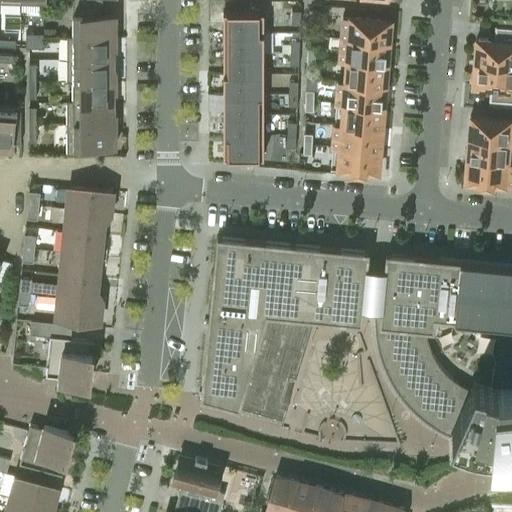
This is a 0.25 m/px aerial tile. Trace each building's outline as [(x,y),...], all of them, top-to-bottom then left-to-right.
[(102,2),(72,2),(72,35),(66,35),(66,36),(112,36),(112,13),(102,13),(102,2)] [(309,8),(308,19),(316,19),(317,9),(309,8)] [(222,9),(222,31),(263,31),(263,9),(222,9)] [(291,22),(300,22),(300,10),(291,9),(291,22)] [(340,36),(388,40),(390,18),(342,14),(340,36)] [(476,37),(474,61),(511,63),(511,26),(495,25),(494,38),(476,37)] [(263,51),(263,31),(222,31),(222,51),(263,51)] [(66,36),(66,58),(112,58),(112,57),(115,57),(115,45),(112,45),(112,36),(66,36)] [(386,62),(388,40),(340,36),(338,59),(346,60),(346,59),(386,62)] [(15,38),(0,37),(0,44),(15,45),(15,38)] [(290,39),(290,51),(298,51),(299,39),(290,39)] [(307,46),(306,56),(314,56),(315,46),(307,46)] [(263,72),(263,51),(222,51),(222,72),(263,72)] [(298,51),(290,51),(289,64),(298,64),(298,51)] [(12,53),(0,52),(0,59),(12,60),(12,53)] [(314,66),(314,56),(306,56),(306,66),(314,66)] [(112,58),(66,58),(66,79),(112,79),(112,58)] [(346,60),(344,79),(344,80),(385,83),(386,62),(346,59),(346,60)] [(511,63),(474,61),(472,84),(490,86),(489,99),(511,100),(511,63)] [(263,92),(263,72),(222,72),(222,92),(263,92)] [(112,79),(66,79),(66,81),(72,81),(72,99),(66,100),(66,101),(112,101),(112,100),(115,101),(115,88),(112,88),(112,79)] [(289,79),(288,92),(297,92),(297,80),(289,79)] [(383,105),(385,83),(344,80),(344,79),(337,79),(335,101),(383,105)] [(305,99),(313,99),(313,89),(305,89),(305,99)] [(263,112),(263,92),(222,92),(222,112),(263,112)] [(296,105),(297,92),(288,92),(288,105),(296,105)] [(312,109),(313,99),(305,99),(304,109),(312,109)] [(66,101),(66,123),(112,123),(112,101),(66,101)] [(381,127),(383,105),(335,101),(333,123),(381,127)] [(0,103),(0,146),(11,148),(11,145),(12,141),(20,142),(20,105),(0,103)] [(263,133),(263,112),(222,112),(222,133),(263,133)] [(508,139),(508,140),(511,140),(511,117),(470,113),(468,136),(508,139)] [(287,120),(286,133),(295,133),(296,120),(287,120)] [(112,133),(112,123),(66,123),(66,154),(88,154),(88,145),(115,145),(115,133),(112,133)] [(379,148),(381,127),(333,123),(331,144),(379,148)] [(303,142),(311,142),(312,132),(303,132),(303,142)] [(263,155),(263,133),(222,133),(222,155),(263,155)] [(295,146),(295,133),(286,133),(286,145),(295,146)] [(468,136),(466,157),(507,161),(507,160),(508,140),(508,139),(468,136)] [(311,152),(311,142),(303,142),(302,152),(311,152)] [(377,170),(379,148),(331,144),(329,167),(377,170)] [(511,160),(507,160),(507,161),(466,157),(464,180),(511,183),(511,160)] [(66,208),(110,212),(112,189),(69,185),(66,208)] [(40,191),(29,190),(27,204),(38,205),(40,191)] [(37,218),(38,205),(27,204),(26,217),(37,218)] [(109,222),(110,212),(66,208),(64,229),(101,233),(103,221),(109,222)] [(64,229),(62,251),(106,255),(107,245),(100,245),(101,233),(64,229)] [(24,233),(23,247),(34,248),(35,234),(24,233)] [(511,263),(386,251),(384,268),(372,266),(366,266),(368,249),(217,234),(201,396),(209,398),(283,418),(288,400),(281,398),(288,373),(295,375),(313,316),(361,321),(362,305),(368,305),(375,306),(374,312),(374,318),(374,323),(375,329),(376,335),(377,341),(378,347),(379,352),(381,357),(383,362),(385,367),(387,372),(390,378),(393,383),(396,388),(399,393),(403,397),(407,402),(410,406),(414,409),(418,413),(423,417),(428,420),(433,424),(438,427),(443,430),(449,433),(454,435),(460,437),(466,439),(472,441),(478,442),(484,443),(490,444),(496,444),(502,444),(509,444),(511,443),(511,263)] [(33,261),(34,248),(23,247),(22,260),(33,261)] [(105,265),(106,255),(62,251),(60,272),(97,276),(98,264),(105,265)] [(96,288),(97,276),(60,272),(58,294),(101,298),(102,288),(96,288)] [(20,276),(19,290),(30,291),(31,277),(20,276)] [(28,304),(30,291),(19,290),(17,303),(28,304)] [(99,321),(101,298),(58,294),(56,316),(99,321)] [(45,374),(59,375),(59,380),(89,383),(92,352),(87,352),(89,339),(93,340),(93,338),(70,336),(71,323),(31,319),(30,332),(49,334),(45,374)] [(42,426),(29,423),(19,461),(61,473),(62,471),(57,470),(61,458),(65,459),(73,429),(44,421),(42,426)] [(0,468),(6,471),(10,457),(0,454),(0,468)] [(215,488),(221,465),(206,461),(206,459),(195,455),(194,458),(179,454),(172,482),(180,484),(174,507),(191,511),(218,511),(224,490),(215,488)] [(265,511),(289,511),(297,479),(276,473),(265,511)] [(16,474),(10,496),(52,507),(58,485),(16,474)] [(297,479),(289,511),(311,511),(318,484),(297,479)] [(318,484),(311,511),(333,511),(339,490),(318,484)] [(339,490),(333,511),(355,511),(360,495),(339,490)] [(360,495),(355,511),(378,511),(381,500),(360,495)] [(50,511),(52,507),(10,496),(5,511),(50,511)] [(381,500),(378,511),(401,511),(403,506),(381,500)]
